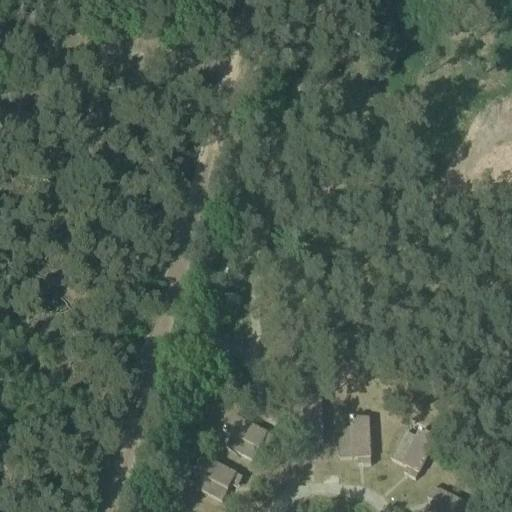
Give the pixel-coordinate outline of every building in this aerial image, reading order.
[(322,444),(322,397),(304,397),(304,409),(292,409),(292,440),(311,440),(311,444),(322,444)] [(269,448),(274,439),(232,418),(223,434),(229,437),(224,448),(254,464),(263,445),(269,448)] [(369,468),(370,422),(352,422),(352,432),(342,432),(341,462),(359,463),(359,468),(369,468)] [(416,483),(439,439),(421,430),(416,440),(405,435),(391,463),(407,471),(404,477),(416,483)] [(239,489),(243,481),(201,459),(192,476),(201,480),(196,488),(223,502),(232,486),(239,489)] [(474,511),(433,490),(427,500),(434,504),(429,511),(474,511)]
